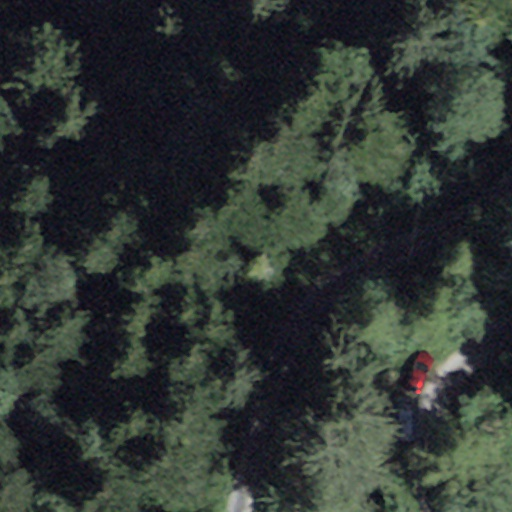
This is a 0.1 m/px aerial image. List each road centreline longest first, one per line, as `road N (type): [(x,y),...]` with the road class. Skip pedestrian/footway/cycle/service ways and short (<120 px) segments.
road 1 (track): [(511,224),(479,217),(400,238),(326,274),(287,309),(260,373),(234,511)]
road 2 (track): [(434,511),(422,460),(424,412),(437,378),(511,323)]
